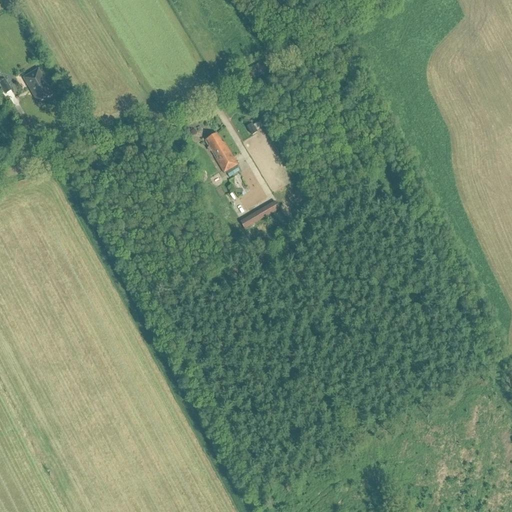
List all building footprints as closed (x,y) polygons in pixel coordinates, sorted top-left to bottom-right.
[(24,79),(39,104),(53,96),(39,71),(24,79)] [(5,80),(0,82),(0,85),(6,95),(12,91),(5,80)] [(247,128),(252,136),(257,133),(252,125),(247,128)] [(205,142),(224,174),(238,166),(224,143),(222,143),(217,135),(205,142)] [(239,191),(231,195),(242,216),(250,212),(239,191)] [(240,223),(242,226),(244,230),(279,211),(274,203),(240,223)]
